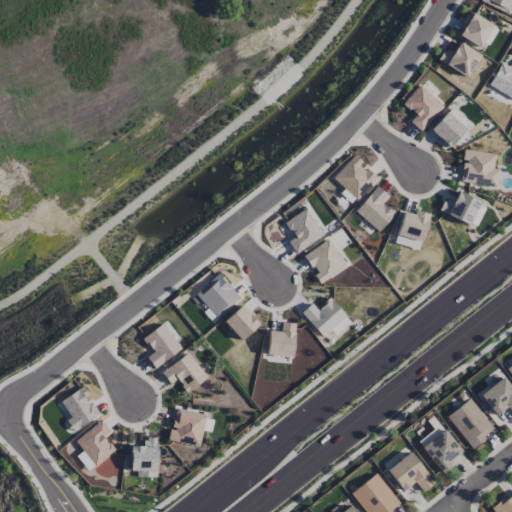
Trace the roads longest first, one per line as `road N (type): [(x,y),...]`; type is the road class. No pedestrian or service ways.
road 1 (residential): [(69,511),(2,408),(230,232),(360,119),(445,0)]
road 2 (primary): [(511,253),(191,511)]
road 3 (primary): [(244,511),(511,298)]
